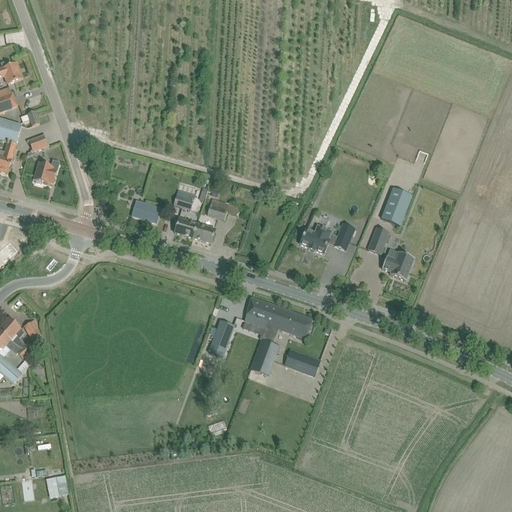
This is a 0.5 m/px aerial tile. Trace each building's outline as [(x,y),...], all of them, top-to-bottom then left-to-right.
[(0,70),(0,79),(1,79),(0,76),(4,75),(8,86),(23,80),(17,64),(12,66),(10,61),(1,65),(3,69),(0,70)] [(0,99),(0,113),(17,107),(12,94),(0,99)] [(40,125),(35,113),(28,115),(32,128),(40,125)] [(13,156),(22,128),(22,127),(0,120),(0,141),(8,144),(5,153),(0,151),(0,171),(0,172),(1,173),(5,174),(6,173),(8,174),(13,156)] [(44,137),(29,142),(33,153),(48,148),(44,137)] [(35,182),(36,182),(36,184),(42,186),(43,184),(48,185),(47,184),(48,182),(53,184),(57,172),(59,164),(54,163),(52,168),(40,164),(35,182)] [(173,206),(190,212),(195,196),(178,191),(173,206)] [(393,191),(381,220),(400,228),(412,198),(393,191)] [(207,216),(224,222),(230,204),(212,200),(207,216)] [(132,218),(156,225),(161,210),(140,204),(137,211),(134,210),(132,218)] [(174,235),(193,240),(197,226),(178,221),(174,235)] [(346,252),(355,230),(343,225),(334,247),(346,252)] [(197,226),(193,240),(211,245),(215,231),(197,226)] [(323,256),(330,241),(328,240),(331,233),(318,227),(314,235),(306,231),(300,246),(308,249),(308,250),(315,253),(315,252),(323,256)] [(380,256),(389,234),(377,229),(368,251),(380,256)] [(3,249),(0,251),(0,258),(4,264),(11,258),(3,249)] [(405,282),(414,260),(398,254),(395,262),(387,258),(382,270),(391,274),(390,276),(405,282)] [(245,323),(264,330),(266,326),(306,340),(313,322),(251,300),(245,323)] [(9,319),(0,329),(0,332),(11,342),(10,342),(14,345),(20,349),(25,345),(19,339),(16,336),(21,330),(9,319)] [(24,328),(36,349),(44,345),(39,338),(41,337),(33,323),(24,328)] [(221,323),(209,354),(222,359),(234,328),(221,323)] [(22,376),(3,358),(9,351),(16,356),(18,354),(23,360),(28,356),(22,349),(21,350),(20,349),(14,345),(10,342),(11,342),(0,332),(0,381),(4,377),(14,385),(22,376)] [(262,341),(251,371),(268,377),(279,347),(262,341)] [(25,345),(20,349),(21,350),(22,349),(28,356),(33,351),(27,343),(25,345)] [(284,367),(314,378),(320,363),(290,352),(284,367)] [(281,374),(271,401),(284,406),(294,379),(281,374)] [(64,478),(46,481),(50,499),(58,498),(56,485),(65,483),(64,478)]
